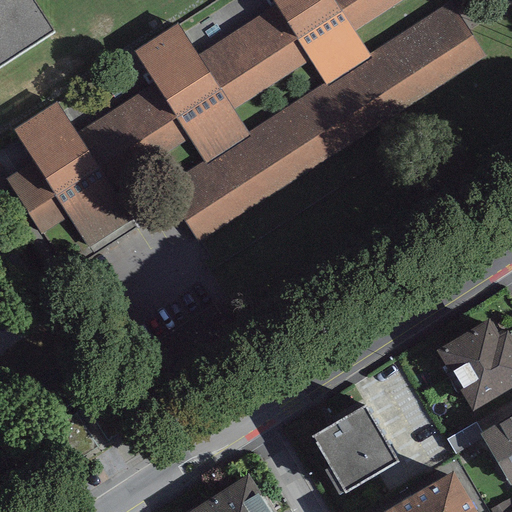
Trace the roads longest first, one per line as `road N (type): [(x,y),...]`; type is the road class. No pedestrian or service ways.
road 1 (residential): [(503,256),(258,416)]
road 2 (unknown): [(197,454),(99,242)]
road 3 (residential): [(258,416),(104,511)]
